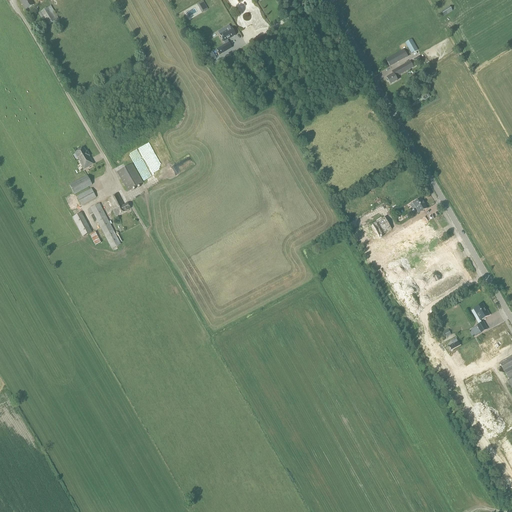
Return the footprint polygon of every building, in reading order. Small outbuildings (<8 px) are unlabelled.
[(31,0),(19,0),(25,10),(34,5),(31,0)] [(59,19),(51,6),(38,13),(42,18),(44,17),(49,25),(59,19)] [(444,16),(452,11),(450,7),(441,12),(444,16)] [(191,33),(214,22),(212,17),(224,12),(222,8),(191,22),(193,26),(189,28),(191,33)] [(59,20),(53,23),(58,35),(65,31),(63,25),(61,26),(59,23),(60,22),(59,20)] [(217,50),(220,55),(227,50),(226,48),(230,46),(231,48),(227,40),(235,35),(231,28),(231,29),(229,26),(223,29),(225,32),(220,35),(226,44),(217,50)] [(411,40),(405,43),(411,54),(417,50),(411,40)] [(403,50),(386,60),(390,66),(407,56),(403,50)] [(396,78),(414,67),(410,61),(391,72),(393,75),(387,78),(391,84),(397,81),(396,78)] [(82,165),(85,169),(92,165),(90,160),(89,157),(90,156),(87,152),(86,152),(84,148),(76,153),(79,158),(78,158),(82,164),(82,165)] [(155,176),(160,174),(153,158),(147,161),(152,171),(149,173),(150,176),(154,174),(155,176)] [(117,173),(128,192),(143,183),(133,164),(117,173)] [(87,176),(70,185),(74,195),(92,185),(87,176)] [(106,193),(112,186),(105,181),(99,188),(106,193)] [(77,197),(79,201),(81,205),(82,206),(96,198),(92,189),(77,197)] [(114,211),(116,217),(127,212),(126,211),(130,209),(127,204),(123,206),(118,194),(108,199),(114,211)] [(70,195),(62,200),(65,206),(66,206),(69,212),(68,212),(71,216),(76,213),(74,210),(76,209),(74,205),(75,205),(70,195)] [(425,205),(421,199),(413,203),(413,204),(414,203),(416,206),(415,207),(419,213),(427,209),(427,208),(426,209),(424,206),(425,205)] [(93,213),(112,249),(121,245),(100,204),(88,210),(90,214),(93,213)] [(82,213),(72,218),(83,237),(92,232),(82,213)] [(385,264),(435,240),(424,218),(380,240),(378,237),(389,231),(383,219),(364,228),(367,235),(357,240),(368,263),(370,263),(375,273),(380,270),(375,261),(380,259),(382,263),(383,262),(385,264)] [(399,303),(458,276),(445,250),(380,281),(396,315),(403,312),(399,303)] [(474,310),(480,321),(489,316),(487,311),(486,311),(482,304),(474,310)] [(474,328),(472,330),(475,336),(478,335),(481,333),(487,330),(483,323),(477,326),(477,327),(474,328)] [(424,327),(413,333),(431,368),(433,367),(434,369),(437,367),(438,370),(436,371),(441,381),(446,378),(445,378),(443,375),(446,373),(442,365),(444,364),(424,327)] [(479,344),(486,361),(499,355),(497,351),(504,347),(501,340),(493,344),(490,339),(479,344)] [(450,346),(450,347),(451,350),(452,349),(460,345),(458,342),(456,340),(452,342),(454,345),(450,346)] [(509,380),(511,378),(511,356),(500,364),(508,378),(509,380)] [(479,374),(505,428),(511,424),(511,413),(490,369),(479,374)] [(488,410),(489,409),(474,378),(463,383),(488,435),(495,432),(486,413),(488,412),(488,410)]
